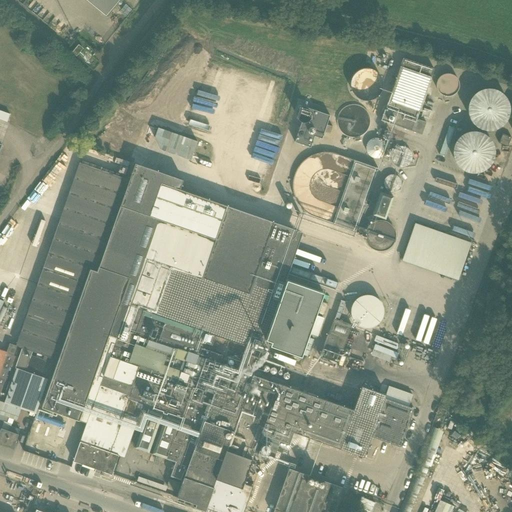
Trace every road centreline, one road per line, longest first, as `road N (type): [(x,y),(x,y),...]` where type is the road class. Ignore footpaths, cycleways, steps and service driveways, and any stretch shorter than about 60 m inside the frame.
road 1 (unclassified): [(392,511),(425,441),(511,183)]
road 2 (unclassified): [(0,226),(160,0)]
road 3 (unknown): [(472,302),(314,244)]
road 4 (unclassified): [(128,511),(0,466)]
